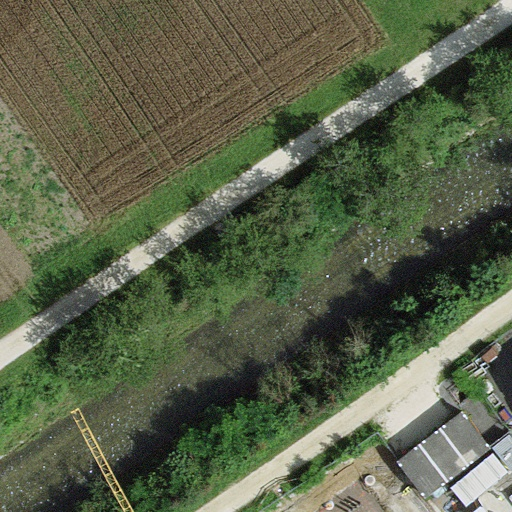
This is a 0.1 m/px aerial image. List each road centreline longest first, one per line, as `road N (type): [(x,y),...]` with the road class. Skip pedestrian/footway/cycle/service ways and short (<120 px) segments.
road 1 (track): [(0,349),(511,1)]
road 2 (track): [(212,511),(511,307)]
